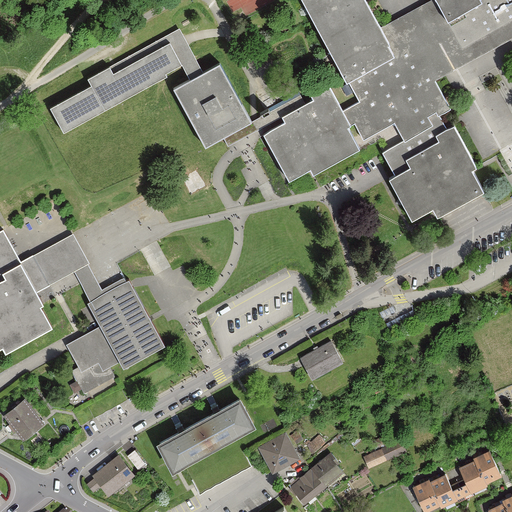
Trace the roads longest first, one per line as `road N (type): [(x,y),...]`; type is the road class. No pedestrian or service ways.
road 1 (residential): [(47,485),(109,437),(360,296)]
road 2 (residential): [(511,210),(360,296)]
road 3 (track): [(170,0),(32,88)]
